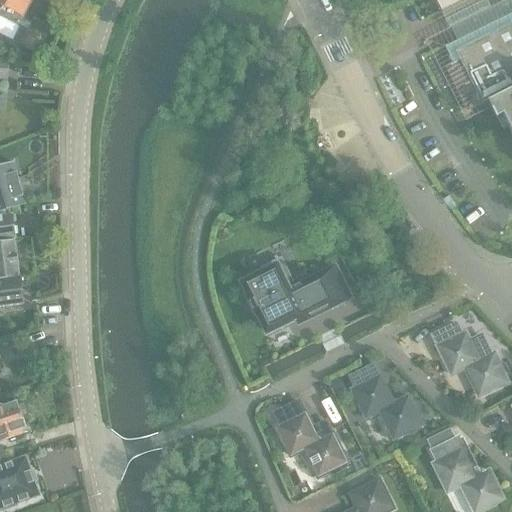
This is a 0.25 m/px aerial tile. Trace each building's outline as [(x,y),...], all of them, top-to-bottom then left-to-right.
[(0,0),(0,4),(11,10),(12,7),(24,13),(30,0),(0,0)] [(436,0),(442,12),(467,0),(436,0)] [(511,15),(445,48),(452,64),(444,68),(466,111),(488,101),(496,118),(501,116),(511,137),(511,15)] [(0,70),(8,71),(9,60),(0,54),(0,70)] [(14,165),(0,168),(0,190),(19,186),(14,165)] [(0,212),(24,206),(19,186),(0,190),(0,212)] [(0,243),(15,242),(12,218),(0,219),(0,243)] [(0,282),(20,280),(15,242),(0,243),(0,282)] [(241,283),(265,333),(330,301),(320,281),(290,296),(285,285),(291,282),(280,258),(259,268),(262,273),(241,283)] [(0,309),(24,307),(20,280),(0,282),(0,309)] [(455,325),(431,337),(437,348),(436,348),(449,376),(464,369),(477,397),(506,384),(492,355),(490,356),(482,337),(469,343),(466,338),(465,334),(460,336),(455,325)] [(392,440),(420,426),(406,397),(392,404),(378,376),(377,376),(372,366),(349,377),(354,388),(351,390),(365,419),(379,413),(392,440)] [(339,377),(328,382),(335,395),(346,390),(339,377)] [(24,415),(25,413),(23,406),(20,405),(17,406),(16,403),(0,408),(0,441),(22,435),(20,430),(25,429),(20,417),(24,415)] [(296,403),(274,415),(279,426),(275,428),(289,457),(303,450),(316,478),(331,471),(333,475),(346,468),(343,464),(345,463),(331,435),(329,435),(324,423),(311,430),(303,413),(301,414),(296,403)] [(459,487),(471,511),(484,511),(503,503),(488,472),(474,478),(460,451),(459,451),(454,440),(430,452),(435,463),(431,465),(446,494),(459,487)] [(361,454),(350,459),(355,470),(366,465),(361,454)] [(39,496),(25,459),(0,468),(0,511),(3,511),(18,507),(16,504),(39,496)] [(384,511),(391,509),(377,482),(348,496),(355,509),(349,511),(384,511)]
